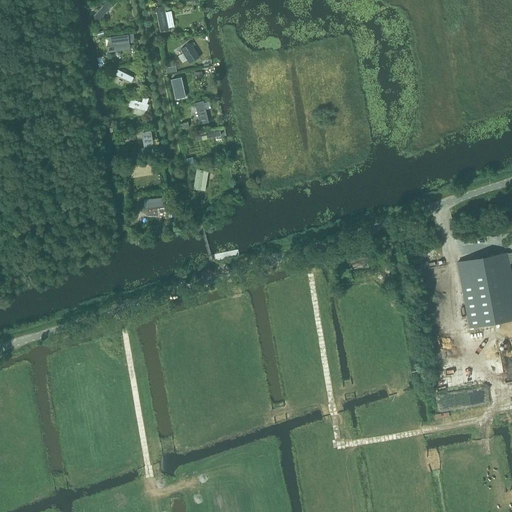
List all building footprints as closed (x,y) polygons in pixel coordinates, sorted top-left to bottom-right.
[(107,0),(94,15),(100,21),(116,3),(112,0),(107,0)] [(159,34),(169,32),(168,29),(166,15),(164,7),(154,9),(159,34)] [(127,35),(105,38),(106,47),(128,44),(127,35)] [(188,42),(174,51),(183,64),(187,61),(190,65),(199,58),(188,42)] [(117,69),(114,76),(131,84),(134,76),(117,69)] [(176,101),(185,98),(180,78),(171,80),(176,101)] [(141,103),(132,100),(130,108),(146,113),(148,106),(147,105),(149,99),(143,97),(141,103)] [(203,102),(194,104),(199,125),(208,123),(203,102)] [(194,134),(196,142),(221,137),(219,129),(194,134)] [(154,155),(150,132),(142,134),(142,138),(137,139),(141,158),(154,155)] [(126,169),(128,179),(152,175),(150,164),(126,169)] [(198,170),(194,190),(201,191),(204,171),(198,170)] [(145,216),(164,213),(162,198),(143,200),(145,216)] [(511,253),(507,254),(507,253),(457,263),(469,329),(511,320),(511,279),(509,264),(511,263),(511,253)] [(367,257),(344,263),(345,269),(369,263),(367,257)]
